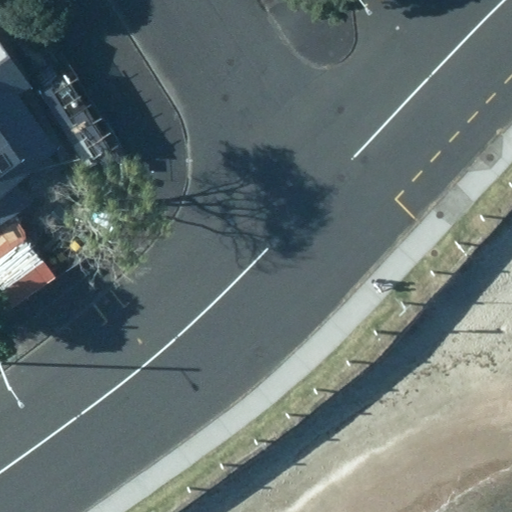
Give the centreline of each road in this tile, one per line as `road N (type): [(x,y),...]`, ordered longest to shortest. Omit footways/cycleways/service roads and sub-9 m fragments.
road 1 (tertiary): [(0,471),(180,335),(312,196)]
road 2 (tertiary): [(312,196),(504,0)]
road 3 (residential): [(185,0),(312,196)]
